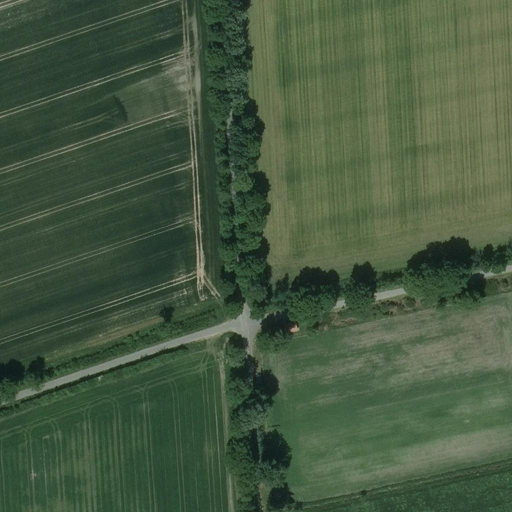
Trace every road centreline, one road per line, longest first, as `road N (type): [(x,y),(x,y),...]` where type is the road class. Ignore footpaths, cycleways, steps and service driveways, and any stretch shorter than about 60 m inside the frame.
road 1 (unclassified): [(222,0),(244,323)]
road 2 (unclassified): [(244,323),(511,268)]
road 3 (unclassified): [(0,402),(244,323)]
road 4 (unclassified): [(244,323),(258,511)]
